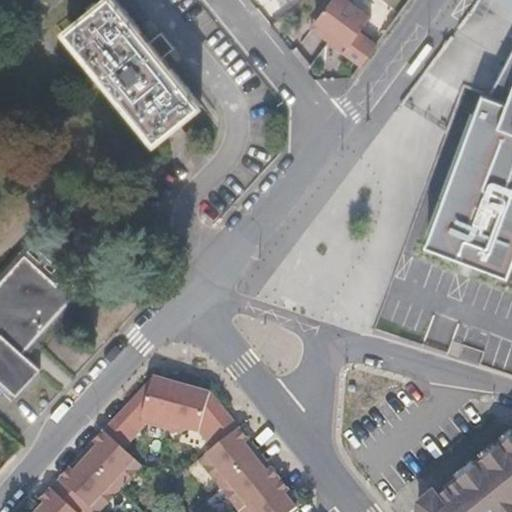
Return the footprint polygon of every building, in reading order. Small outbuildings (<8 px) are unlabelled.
[(161,54),(167,48),(172,45),(160,30),(149,39),(116,0),(100,0),(69,26),(115,82),(158,136),(162,132),(178,151),(193,138),(178,121),(200,102),(161,54)] [(363,31),(374,16),(353,0),(333,0),(319,21),(352,46),(348,53),(365,65),(380,44),(363,31)] [(511,0),(503,0),(511,5),(511,56),(492,95),(486,93),(431,242),(511,272),(511,269),(511,0)] [(21,352),(78,289),(64,277),(58,285),(25,254),(0,281),(0,378),(17,394),(40,368),(21,352)] [(169,432),(183,383),(155,375),(114,423),(133,440),(148,425),(169,432)] [(240,427),(220,401),(212,392),(183,383),(169,432),(176,433),(186,429),(198,434),(211,450),(240,427)] [(84,455),(89,460),(123,491),(143,466),(133,457),(128,452),(128,447),(133,440),(114,423),(84,455)] [(219,485),(255,456),(261,452),(249,437),(240,427),(211,450),(199,460),(219,485)] [(511,511),(511,441),(436,503),(443,511),(511,511)] [(261,452),(255,456),(219,485),(239,510),(280,477),(271,464),(261,452)] [(84,455),(71,469),(61,479),(97,511),(103,511),(123,491),(89,460),(84,455)] [(289,511),(301,503),(290,489),(280,477),(239,510),(240,511),(289,511)] [(97,511),(61,479),(46,497),(41,501),(36,507),(31,511),(97,511)]
